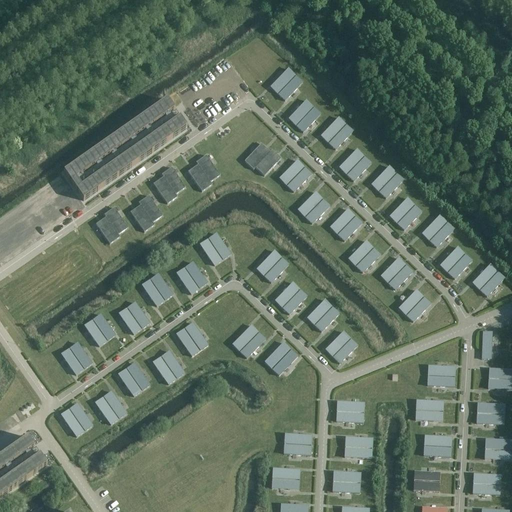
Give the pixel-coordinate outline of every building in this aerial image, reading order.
[(288,69),(270,88),(278,95),(296,76),(288,69)] [(296,76),(278,95),(285,102),(303,84),(296,76)] [(186,129),(167,101),(64,173),(83,201),(186,129)] [(307,101),(288,120),(296,127),(314,108),(307,101)] [(314,108),(296,127),(303,134),(321,115),(314,108)] [(339,118),(321,137),(328,144),(346,125),(339,118)] [(346,125),(328,144),(335,151),(354,133),(346,125)] [(255,169),(270,153),(261,145),(244,162),(253,171),(255,169)] [(357,150),(339,169),(346,176),(364,157),(357,150)] [(264,177),(280,159),(272,151),(270,153),(255,169),(264,177)] [(220,176),(206,157),(196,164),(198,166),(210,183),(220,176)] [(364,157),(346,176),(353,183),(372,164),(364,157)] [(297,161),(279,180),(287,187),(305,168),(297,161)] [(210,183),(198,166),(188,173),(202,192),(212,185),(210,183)] [(389,167),(371,186),(378,193),(396,174),(389,167)] [(305,168),(287,187),(294,194),(312,175),(305,168)] [(185,188),(171,169),(161,176),(163,178),(175,195),(185,188)] [(396,174),(378,193),(386,200),(404,181),(396,174)] [(175,195),(163,178),(153,185),(167,205),(177,198),(175,195)] [(316,193),(297,212),(305,219),(323,200),(316,193)] [(163,217),(149,197),(139,204),(140,206),(153,224),(163,217)] [(408,199),(389,218),(397,225),(415,206),(408,199)] [(323,200),(305,219),(312,226),(330,207),(323,200)] [(153,224),(140,206),(131,214),(145,233),(155,226),(153,224)] [(415,206),(397,225),(404,232),(422,213),(415,206)] [(128,229),(114,209),(104,216),(105,218),(118,236),(128,229)] [(348,210),(330,229),(337,236),(355,217),(348,210)] [(355,217),(337,236),(344,243),(363,224),(355,217)] [(440,217),(422,235),(429,242),(447,224),(440,217)] [(118,236),(105,218),(95,225),(110,245),(119,238),(118,236)] [(447,224),(429,242),(436,249),(455,231),(447,224)] [(208,240),(222,262),(231,256),(216,235),(208,240)] [(199,246),(214,268),(222,262),(208,240),(199,246)] [(367,242),(348,260),(356,268),(374,249),(367,242)] [(458,248),(439,267),(447,274),(465,255),(458,248)] [(374,249),(356,268),(363,275),(381,256),(374,249)] [(275,252),(256,270),(264,277),(282,259),(275,252)] [(465,255),(447,274),(454,281),(472,262),(465,255)] [(282,259),(264,277),(271,285),(289,266),(282,259)] [(399,259),(380,278),(388,285),(406,266),(399,259)] [(184,269),(199,291),(208,285),(193,263),(184,269)] [(406,266),(388,285),(395,292),(413,273),(406,266)] [(490,266),(472,284),(479,291),(498,273),(490,266)] [(176,275),(191,296),(199,291),(184,269),(176,275)] [(498,273),(479,291),(487,299),(505,280),(498,273)] [(149,281),(164,303),(173,297),(158,275),(149,281)] [(141,287),(156,308),(164,303),(149,281),(141,287)] [(293,284),(275,302),(282,309),(300,290),(293,284)] [(300,290),(282,309),(289,316),(307,298),(300,290)] [(417,291),(399,310),(406,317),(424,298),(417,291)] [(424,298),(406,317),(413,324),(431,305),(424,298)] [(325,301),(307,320),(314,327),(332,308),(325,301)] [(126,309),(141,331),(150,325),(135,304),(126,309)] [(332,308),(314,327),(321,334),(339,315),(332,308)] [(118,315),(133,337),(141,331),(126,309),(118,315)] [(92,321),(107,343),(116,337),(101,316),(92,321)] [(84,327),(99,349),(107,343),(92,321),(84,327)] [(184,330),(200,352),(208,347),(192,324),(184,330)] [(251,327),(232,347),(239,354),(259,334),(251,327)] [(176,336),(192,358),(200,352),(184,330),(176,336)] [(343,333),(325,351),(332,358),(351,340),(343,333)] [(491,361),(493,333),(482,333),(481,360),(491,361)] [(259,334),(239,354),(247,361),(266,341),(259,334)] [(351,340),(332,358),(340,365),(358,347),(351,340)] [(69,350),(84,371),(92,365),(77,344),(69,350)] [(284,344),(264,364),(272,371),(291,351),(284,344)] [(61,356),(76,377),(84,371),(69,350),(61,356)] [(291,351),(272,371),(279,378),(298,358),(291,351)] [(161,358),(177,381),(185,375),(169,352),(161,358)] [(152,364),(168,386),(177,381),(161,358),(152,364)] [(126,370),(142,393),(150,387),(134,364),(126,370)] [(455,369),(428,367),(427,377),(455,379),(455,369)] [(117,376),(133,399),(142,393),(126,370),(117,376)] [(511,371),(489,370),(488,380),(511,381),(511,371)] [(455,379),(427,377),(426,387),(454,389),(455,379)] [(511,381),(488,380),(488,390),(511,391),(511,381)] [(103,399),(119,421),(127,415),(111,393),(103,399)] [(95,404),(111,427),(119,421),(103,399),(95,404)] [(444,403),(416,402),(415,412),(443,414),(444,403)] [(365,405),(337,403),(336,413),(364,415),(365,405)] [(68,411),(84,433),(93,427),(77,405),(68,411)] [(505,407),(477,405),(477,415),(504,417),(505,407)] [(60,416),(76,439),(84,433),(68,411),(60,416)] [(443,414),(415,412),(415,422),(443,424),(443,414)] [(364,415),(336,413),(336,423),(364,425),(364,415)] [(504,417),(477,415),(476,425),(504,427),(504,417)] [(312,437),(284,436),(284,446),(312,447),(312,437)] [(452,439),(424,437),(424,447),(451,449),(452,439)] [(0,498),(47,466),(27,438),(0,457),(0,498)] [(373,440),(345,439),(345,449),(372,450),(373,440)] [(511,442),(485,441),(485,451),(511,452),(511,442)] [(312,447),(284,446),(283,456),(311,457),(312,447)] [(451,449),(424,447),(423,458),(451,459),(451,449)] [(372,450),(345,449),(344,459),(372,460),(372,450)] [(511,458),(511,452),(485,451),(484,461),(511,462),(511,458)] [(300,472),(272,470),(272,480),(299,482),(300,472)] [(440,474),(414,472),(413,482),(439,484),(440,474)] [(361,475),(333,473),(333,483),(360,485),(361,475)] [(501,477),(473,475),(473,485),(501,487),(501,477)] [(299,482),(272,480),(271,490),(299,492),(299,482)] [(439,484),(413,482),(413,492),(439,494),(439,484)] [(360,485),(333,483),(332,493),(360,495),(360,485)] [(501,487),(473,485),(472,495),(500,497),(501,487)]
